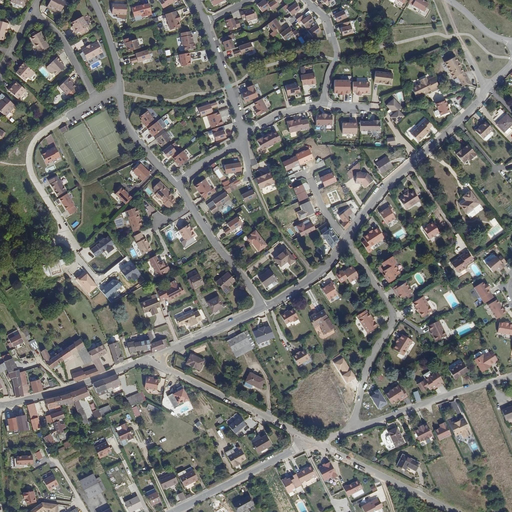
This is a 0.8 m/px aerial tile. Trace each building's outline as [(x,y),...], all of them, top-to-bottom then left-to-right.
[(64,0),(50,0),(46,8),(58,15),(66,1),(64,0)] [(161,0),(159,1),(163,8),(176,0),(161,0)] [(263,0),(256,5),(261,12),(268,7),(271,11),(275,8),(270,2),(267,5),(264,0),(263,0)] [(273,0),(270,2),(275,8),(279,6),(276,1),(278,0),(273,0)] [(419,0),(410,0),(408,4),(423,12),(427,5),(419,0)] [(131,7),(134,15),(151,11),(148,2),(131,7)] [(113,3),(112,12),(126,13),(127,4),(113,3)] [(287,4),(281,7),(284,11),(286,9),(290,15),(299,9),(295,3),(289,6),(287,4)] [(333,14),(336,21),(346,16),(343,10),(345,9),(343,5),(337,8),(339,11),(333,14)] [(253,8),(240,12),(241,18),(245,17),(246,21),(256,19),(253,8)] [(175,11),(165,14),(170,30),(179,27),(178,21),(180,20),(178,13),(176,14),(175,11)] [(301,15),(295,20),(297,23),(300,22),(304,27),(309,23),(313,21),(308,15),(304,19),(301,15)] [(69,23),(75,34),(78,32),(85,28),(87,27),(81,17),(69,23)] [(226,20),(228,30),(240,27),(238,20),(233,21),(233,18),(226,20)] [(275,19),(267,24),(272,31),(269,33),(272,36),(277,33),(275,29),(280,26),(275,19)] [(340,27),(342,35),(352,32),(349,21),(342,22),(343,27),(340,27)] [(313,27),(309,23),(304,27),(311,37),(320,31),(315,25),(313,27)] [(288,28),(280,34),(285,40),(293,34),(288,28)] [(191,31),(181,33),(185,50),(196,48),(195,43),(193,43),(191,31)] [(28,38),(37,54),(48,48),(39,32),(28,38)] [(223,42),(226,50),(234,47),(231,39),(234,38),(233,34),(227,36),(228,40),(223,42)] [(125,39),(128,50),(140,47),(137,39),(131,40),(130,37),(125,39)] [(80,51),(86,62),(102,53),(96,42),(80,51)] [(233,52),(234,56),(252,50),(250,43),(237,47),(239,50),(233,52)] [(130,59),(132,63),(149,57),(146,50),(135,54),(136,57),(130,59)] [(189,52),(179,54),(182,66),(191,64),(189,52)] [(458,76),(462,86),(467,84),(471,85),(466,72),(464,73),(457,56),(446,61),(454,78),(458,76)] [(45,68),(54,78),(64,68),(55,58),(54,59),(53,58),(47,63),(48,65),(45,68)] [(22,64),(14,73),(24,82),(33,73),(22,64)] [(374,72),(373,83),(390,85),(391,74),(374,72)] [(300,75),(301,85),(314,84),(313,74),(300,75)] [(411,88),(416,100),(439,89),(433,77),(427,79),(426,77),(418,80),(420,84),(411,88)] [(67,78),(56,88),(66,96),(67,95),(73,90),(75,88),(67,78)] [(333,81),(333,92),(338,92),(338,94),(342,94),(342,93),(348,93),(349,81),(344,81),(343,80),(340,80),(338,81),(333,81)] [(6,90),(16,100),(25,92),(14,82),(6,90)] [(284,85),(287,95),(294,93),(294,94),(299,92),(297,82),(284,85)] [(352,82),(352,92),(355,92),(355,95),(361,95),(361,93),(368,93),(368,82),(352,82)] [(248,90),(241,93),(244,101),(257,96),(253,85),(247,87),(248,90)] [(0,99),(0,113),(4,118),(15,107),(3,96),(0,99)] [(395,123),(403,116),(398,110),(401,107),(393,98),(386,104),(394,113),(390,117),(395,123)] [(254,111),(256,115),(267,109),(261,99),(253,103),(256,109),(254,111)] [(434,105),(439,116),(449,112),(445,101),(434,105)] [(198,108),(200,115),(212,111),(211,108),(217,106),(216,102),(198,108)] [(139,116),(147,128),(152,124),(149,121),(153,118),(147,110),(139,116)] [(207,115),(211,126),(222,123),(218,111),(207,115)] [(315,115),(315,124),(331,124),(331,115),(315,115)] [(495,124),(503,133),(511,125),(511,121),(506,115),(495,124)] [(286,121),(290,137),(296,136),(295,132),(309,129),(306,118),(300,120),(299,118),(286,121)] [(341,123),(341,133),(356,133),(356,120),(348,119),(348,123),(341,123)] [(360,121),(359,130),(379,131),(380,120),(372,120),(372,121),(360,121)] [(410,135),(418,143),(429,131),(428,130),(431,127),(424,120),(410,135)] [(147,128),(152,135),(162,128),(157,121),(152,124),(147,128)] [(476,130),(483,138),(484,137),(486,139),(487,139),(491,135),(491,134),(489,132),(493,128),(486,121),(482,125),(482,124),(476,130)] [(218,127),(211,129),(215,140),(225,137),(223,130),(219,131),(218,127)] [(158,141),(161,145),(170,138),(165,131),(155,139),(158,141)] [(272,132),(256,140),(261,150),(277,142),(272,132)] [(477,154),(468,144),(462,149),(461,149),(456,153),(464,162),(469,157),(471,159),(477,154)] [(42,153),(46,163),(60,156),(56,145),(47,150),(48,151),(42,153)] [(170,154),(173,157),(178,154),(171,145),(163,150),(167,157),(170,154)] [(16,149),(12,152),(18,161),(23,158),(16,149)] [(173,157),(178,164),(187,158),(182,150),(178,154),(173,157)] [(376,164),(382,173),(393,165),(387,156),(376,164)] [(361,183),(365,187),(372,180),(366,172),(361,172),(360,171),(361,170),(362,165),(362,162),(362,161),(350,170),(351,175),(352,178),(354,176),(356,178),(356,183),(361,183)] [(223,165),(225,173),(240,170),(239,162),(223,165)] [(133,170),(143,180),(151,173),(141,163),(133,170)] [(269,171),(255,178),(260,188),(274,182),(269,171)] [(48,180),(57,196),(66,190),(57,175),(48,180)] [(194,185),(199,192),(201,195),(203,194),(204,198),(215,191),(213,187),(211,189),(204,178),(194,185)] [(228,184),(231,191),(237,188),(235,184),(240,182),(238,179),(228,184)] [(154,196),(165,204),(164,205),(169,209),(175,200),(171,197),(171,196),(161,188),(161,186),(159,184),(156,184),(151,190),(153,191),(152,193),(155,195),(154,196)] [(125,204),(133,198),(123,186),(115,193),(125,204)] [(241,194),(244,202),(256,196),(252,189),(241,194)] [(208,207),(212,212),(217,209),(216,206),(229,198),(225,191),(211,200),(214,203),(208,207)] [(462,207),(471,218),(477,214),(472,208),(480,203),(471,191),(463,197),(468,202),(462,207)] [(403,198),(399,201),(405,211),(419,202),(413,192),(408,195),(407,193),(402,196),(403,198)] [(59,198),(66,210),(75,205),(68,193),(59,198)] [(382,212),(379,214),(386,226),(395,220),(392,215),(394,214),(389,206),(381,211),(382,212)] [(130,218),(134,231),(141,229),(140,226),(143,225),(139,215),(140,214),(138,207),(126,211),(128,218),(130,218)] [(344,221),(342,223),(346,229),(355,216),(350,208),(340,216),(344,221)] [(223,231),(225,233),(241,222),(237,217),(227,224),(229,227),(223,231)] [(494,226),(499,223),(495,217),(490,221),(494,226)] [(431,222),(421,229),(429,240),(439,234),(431,222)] [(177,232),(184,243),(196,236),(189,225),(177,232)] [(323,234),(333,249),(339,240),(331,230),(332,228),(332,227),(331,227),(329,227),(329,228),(329,229),(323,234)] [(393,235),(398,241),(406,235),(402,228),(393,235)] [(375,230),(362,238),(369,248),(384,239),(378,231),(376,232),(375,230)] [(251,244),(257,253),(266,246),(254,231),(248,235),(250,237),(246,240),(249,245),(251,244)] [(136,244),(142,256),(152,251),(147,239),(145,240),(142,234),(134,238),(137,243),(136,244)] [(96,246),(90,250),(96,257),(102,253),(106,250),(108,253),(114,248),(112,245),(114,244),(108,236),(96,245),(96,246)] [(273,260),(280,269),(286,263),(289,267),(295,261),(285,250),(273,260)] [(457,260),(451,264),(457,274),(466,269),(466,266),(473,262),(467,252),(457,259),(457,260)] [(494,256),(486,265),(493,271),(497,267),(499,266),(501,268),(504,264),(502,262),(504,259),(499,254),(496,257),(494,256)] [(147,260),(156,278),(169,271),(165,264),(163,265),(161,262),(158,264),(154,256),(147,260)] [(384,271),(381,273),(389,284),(392,282),(391,280),(399,275),(394,266),(396,264),(392,258),(380,265),(384,271)] [(349,266),(336,274),(342,283),(348,279),(351,283),(360,277),(352,266),(350,268),(349,266)] [(270,271),(259,279),(266,288),(276,280),(270,271)] [(228,272),(216,283),(226,293),(229,290),(227,287),(235,281),(228,272)] [(198,274),(189,278),(194,289),(204,284),(198,274)] [(107,298),(123,287),(118,279),(101,290),(107,298)] [(157,293),(162,303),(169,300),(170,302),(186,295),(183,288),(181,290),(177,281),(169,284),(172,289),(166,292),(165,290),(157,293)] [(325,288),(322,290),(329,301),(338,295),(336,291),(338,290),(332,281),(324,286),(325,288)] [(484,281),(476,286),(486,302),(495,296),(492,291),(491,291),(489,289),(490,288),(492,287),(489,282),(486,284),(484,281)] [(398,285),(391,289),(395,297),(397,296),(399,300),(403,297),(405,301),(413,296),(405,283),(399,287),(398,285)] [(151,299),(140,303),(144,312),(149,311),(151,312),(152,315),(158,312),(156,308),(160,307),(155,294),(150,296),(151,299)] [(424,296),(413,303),(421,318),(432,311),(424,296)] [(218,297),(207,303),(212,313),(223,307),(218,297)] [(498,299),(489,305),(495,315),(505,310),(498,299)] [(175,318),(179,325),(185,323),(185,324),(188,323),(190,326),(198,322),(197,321),(202,319),(198,310),(193,312),(193,310),(175,318)] [(280,316),(285,325),(292,322),(293,323),(297,320),(292,310),(280,316)] [(313,313),(308,317),(314,328),(317,326),(323,336),(333,330),(322,310),(314,315),(313,313)] [(366,310),(355,317),(366,335),(378,328),(366,310)] [(439,321),(428,326),(436,342),(447,336),(439,321)] [(498,333),(511,335),(511,325),(499,324),(498,333)] [(256,331),(252,333),(257,345),(273,339),(268,327),(264,329),(263,327),(256,330),(256,331)] [(149,339),(151,345),(158,342),(153,329),(146,331),(149,339)] [(26,330),(23,332),(27,341),(31,338),(26,330)] [(225,342),(235,359),(252,350),(243,332),(225,342)] [(13,347),(23,342),(19,334),(10,340),(13,347)] [(391,350),(402,357),(412,342),(401,335),(391,350)] [(79,339),(60,353),(64,361),(83,347),(79,339)] [(128,343),(130,352),(151,347),(151,345),(149,339),(134,343),(134,342),(128,343)] [(151,345),(151,347),(153,353),(169,346),(166,339),(158,342),(151,345)] [(29,343),(33,351),(39,348),(35,340),(29,343)] [(109,344),(115,364),(128,360),(128,357),(123,359),(118,342),(109,344)] [(88,352),(96,368),(100,374),(106,372),(98,357),(107,352),(103,344),(88,352)] [(19,358),(14,349),(9,352),(12,359),(13,361),(19,358)] [(39,353),(46,362),(50,359),(44,350),(39,353)] [(295,355),(291,357),(297,368),(309,360),(303,351),(299,353),(297,351),(294,354),(295,355)] [(474,361),(481,374),(491,368),(490,367),(498,362),(491,351),(474,361)] [(46,362),(51,370),(64,361),(60,353),(50,359),(46,362)] [(192,355),(187,363),(199,369),(203,362),(192,355)] [(25,357),(19,358),(23,366),(29,364),(38,362),(34,358),(26,359),(25,357)] [(343,357),(334,362),(347,384),(356,378),(343,357)] [(12,359),(4,362),(8,373),(17,370),(13,361),(12,359)] [(462,363),(448,372),(455,381),(468,372),(462,363)] [(72,374),(74,382),(100,374),(96,368),(83,372),(82,371),(72,374)] [(15,398),(23,396),(31,394),(29,384),(27,385),(24,371),(19,374),(18,370),(17,370),(8,373),(10,378),(12,377),(15,398)] [(264,380),(250,373),(244,385),(251,389),(253,385),(260,388),(264,380)] [(423,381),(416,385),(421,393),(428,389),(429,392),(440,385),(433,374),(422,380),(423,381)] [(118,375),(104,380),(108,390),(122,384),(118,375)] [(146,376),(144,388),(157,390),(159,379),(153,379),(154,377),(146,376)] [(40,379),(31,382),(34,393),(43,391),(40,379)] [(108,390),(104,380),(94,385),(97,393),(108,390)] [(384,394),(391,406),(398,402),(405,397),(398,388),(397,386),(384,394)] [(81,406),(77,400),(89,395),(86,387),(71,392),(74,401),(83,423),(88,421),(81,406)] [(405,397),(398,402),(399,403),(407,398),(400,387),(398,388),(405,397)] [(417,401),(421,400),(418,391),(413,392),(417,401)] [(74,401),(71,392),(57,396),(59,405),(61,405),(74,401)] [(143,392),(128,396),(130,405),(146,401),(143,392)] [(57,396),(44,399),(48,409),(55,407),(59,405),(57,396)] [(35,408),(34,404),(27,406),(31,420),(39,418),(35,408)] [(108,405),(99,410),(102,416),(111,412),(108,405)] [(137,406),(132,408),(136,417),(141,415),(137,406)] [(511,406),(501,411),(505,422),(511,419),(511,406)] [(99,410),(92,412),(95,419),(102,416),(99,410)] [(65,419),(62,411),(50,415),(54,423),(60,421),(65,419)] [(235,433),(247,425),(240,415),(228,424),(235,433)] [(16,417),(7,419),(8,425),(7,426),(8,432),(19,430),(16,417)] [(39,418),(31,420),(33,431),(41,429),(39,418)] [(450,422),(457,437),(463,434),(466,438),(474,434),(466,418),(458,422),(457,421),(454,423),(453,420),(450,422)] [(436,429),(441,438),(452,432),(446,420),(441,423),(442,426),(436,429)] [(60,421),(54,423),(61,442),(69,438),(67,431),(64,432),(63,429),(67,428),(65,424),(61,425),(60,421)] [(416,431),(421,442),(434,436),(429,425),(425,427),(424,425),(419,428),(420,429),(416,431)] [(117,433),(121,441),(128,438),(129,439),(134,437),(129,427),(117,433)] [(396,428),(386,432),(394,449),(404,445),(396,428)] [(45,437),(50,446),(55,443),(50,434),(45,437)] [(252,443),(257,453),(272,445),(267,437),(263,440),(260,438),(252,443)] [(71,440),(64,443),(66,448),(73,445),(71,440)] [(94,447),(99,458),(112,453),(107,441),(94,447)] [(475,441),(469,443),(473,451),(478,449),(475,441)] [(233,465),(245,459),(240,450),(234,454),(231,449),(225,452),(233,465)] [(40,451),(35,453),(39,460),(43,458),(40,451)] [(406,469),(414,472),(419,463),(401,455),(395,467),(405,472),(406,469)] [(16,459),(14,459),(14,468),(24,468),(23,465),(32,464),(32,456),(16,457),(16,459)] [(336,477),(328,462),(316,468),(323,481),(331,477),(332,479),(336,477)] [(311,467),(296,475),(302,485),(316,477),(311,467)] [(53,471),(43,475),(48,490),(59,486),(53,471)] [(192,471),(179,478),(184,486),(198,480),(192,471)] [(80,481),(93,474),(91,472),(78,478),(80,481)] [(159,479),(163,489),(178,482),(173,472),(159,479)] [(78,482),(88,500),(102,493),(93,474),(80,481),(78,482)] [(295,488),(302,485),(296,475),(287,480),(286,478),(282,480),(289,493),(296,490),(295,488)] [(357,480),(346,486),(350,494),(361,488),(357,480)] [(147,493),(152,505),(160,502),(154,489),(147,493)] [(183,491),(178,494),(181,501),(186,499),(183,491)] [(25,500),(26,505),(36,503),(34,492),(22,494),(24,500),(25,500)] [(248,496),(234,504),(238,511),(239,511),(253,505),(248,496)] [(138,497),(125,503),(129,511),(142,506),(138,497)] [(377,500),(361,508),(362,511),(375,511),(382,509),(381,505),(379,506),(377,500)] [(41,503),(29,511),(42,511),(44,511),(56,511),(57,506),(41,503)]
